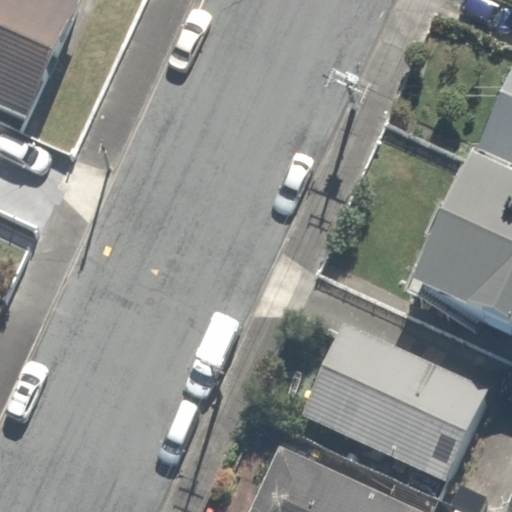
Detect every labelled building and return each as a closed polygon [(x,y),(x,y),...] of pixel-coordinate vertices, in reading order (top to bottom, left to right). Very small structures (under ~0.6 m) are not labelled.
[(0,0),(0,136),(18,146),(84,15),(53,0),(0,0)] [(511,73),(475,156),(511,172),(511,73)] [(511,185),(473,167),(410,303),(511,350),(511,185)] [(488,403),(349,337),(307,427),(445,492),(488,403)] [(392,511),(274,457),(248,511),(392,511)]
